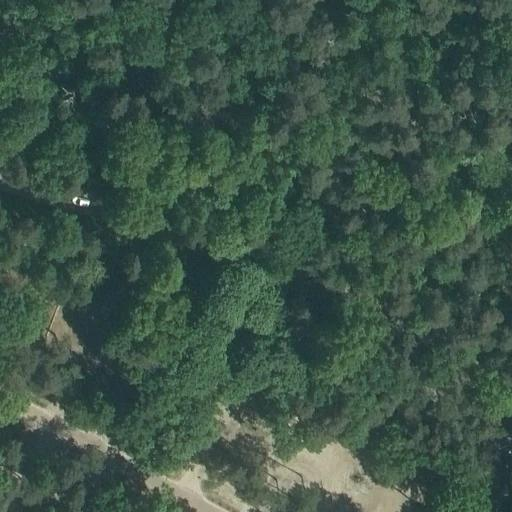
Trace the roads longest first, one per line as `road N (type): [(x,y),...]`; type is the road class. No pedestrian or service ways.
road 1 (secondary): [(511,370),(297,277),(0,179)]
road 2 (unknown): [(511,43),(0,39)]
